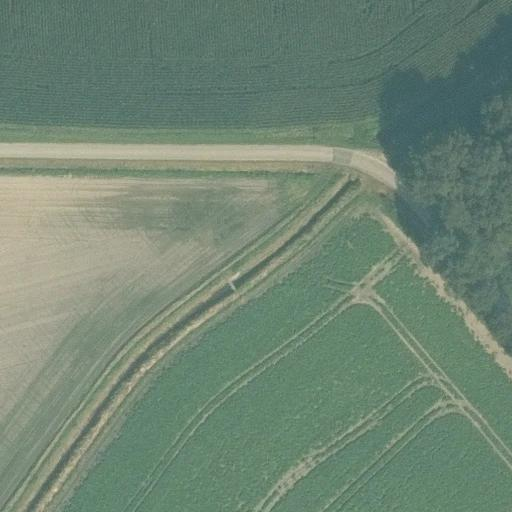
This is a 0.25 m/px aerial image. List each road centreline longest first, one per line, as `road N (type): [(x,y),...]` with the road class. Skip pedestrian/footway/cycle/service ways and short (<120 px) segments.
road 1 (unclassified): [(511,317),(376,165),(328,156),(0,152)]
road 2 (track): [(376,165),(511,63)]
